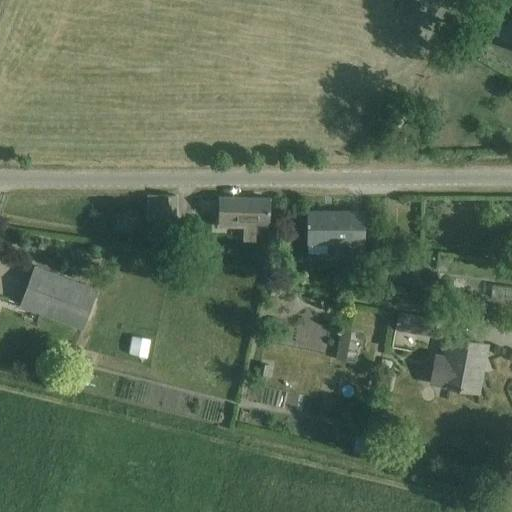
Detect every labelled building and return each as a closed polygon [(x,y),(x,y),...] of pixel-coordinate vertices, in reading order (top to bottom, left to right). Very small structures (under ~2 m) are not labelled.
[(147,196),(147,216),(147,219),(158,220),(158,228),(175,229),(176,196),(147,196)] [(219,198),(219,218),(218,228),(243,229),(243,242),(256,242),(256,224),(268,224),(269,199),(219,198)] [(308,212),(308,233),(308,243),(308,251),(327,251),(327,243),(349,243),(349,265),(363,265),(363,243),(363,212),(308,212)] [(379,276),(417,283),(419,269),(382,262),(379,276)] [(20,306),(82,329),(97,290),(34,267),(20,306)] [(511,278),(490,276),(489,290),(511,292),(511,278)] [(395,329),(432,336),(435,320),(398,313),(395,329)] [(431,384),(458,389),(477,392),(487,345),(448,338),(445,358),(436,356),(431,384)] [(339,344),(336,369),(345,370),(349,346),(339,344)]
